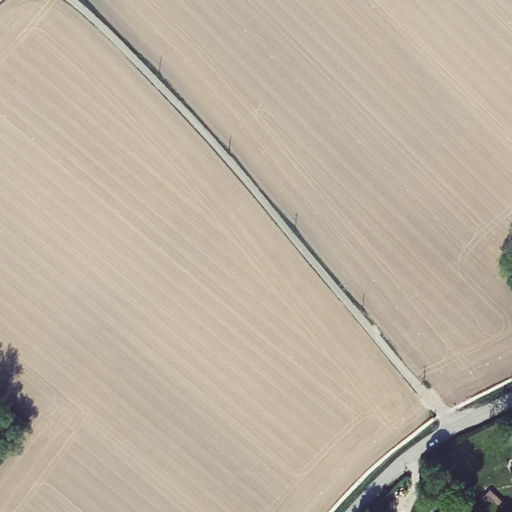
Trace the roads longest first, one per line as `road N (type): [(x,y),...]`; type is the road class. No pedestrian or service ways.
road 1 (unclassified): [(71,0),(194,121),(455,428)]
road 2 (tertiary): [(352,511),(394,468),(455,428)]
